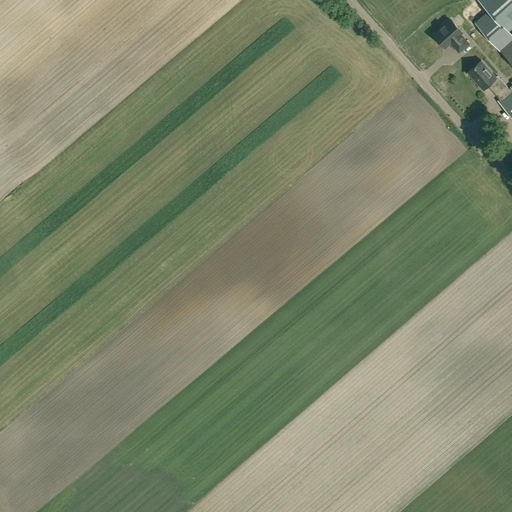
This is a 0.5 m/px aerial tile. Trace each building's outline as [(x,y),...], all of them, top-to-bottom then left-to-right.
[(477,24),(501,50),(511,39),(511,36),(506,29),(511,23),(511,0),(479,0),(490,12),(477,24)] [(463,31),(453,20),(451,22),(449,21),(442,27),(443,29),(434,37),(444,48),(451,42),(453,45),(452,46),(459,53),(469,43),(460,33),(463,31)] [(511,39),(501,50),(511,62),(511,39)] [(496,77),(482,60),(468,72),(483,89),(488,85),(500,99),(510,90),(498,76),(496,77)] [(511,88),(500,99),(498,101),(511,116),(511,88)]
